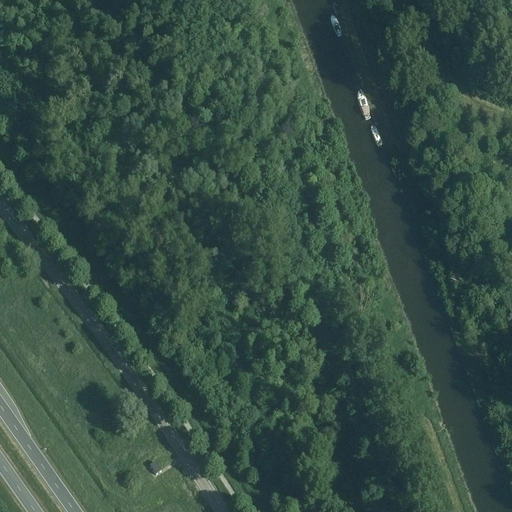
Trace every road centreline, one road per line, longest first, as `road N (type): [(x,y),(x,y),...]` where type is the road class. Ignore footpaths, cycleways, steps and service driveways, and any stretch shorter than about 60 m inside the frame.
road 1 (secondary): [(220,511),(110,348),(0,205)]
road 2 (unclassified): [(511,129),(463,113),(435,93),(386,0)]
road 3 (trunk): [(74,511),(0,406)]
